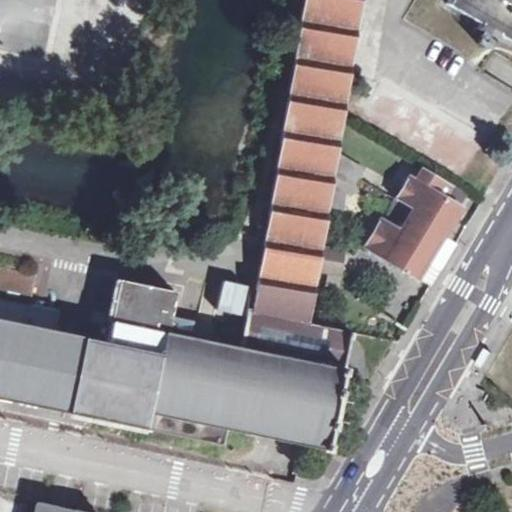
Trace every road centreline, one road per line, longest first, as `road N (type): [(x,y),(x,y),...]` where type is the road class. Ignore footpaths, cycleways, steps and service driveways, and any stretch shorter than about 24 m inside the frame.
road 1 (tertiary): [(511,242),(396,438)]
road 2 (residential): [(511,446),(450,462),(396,438)]
